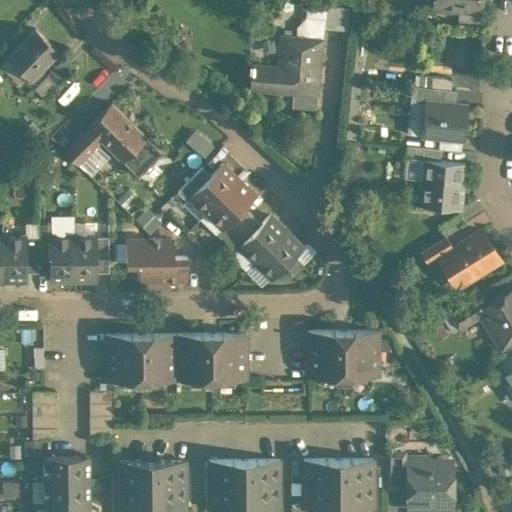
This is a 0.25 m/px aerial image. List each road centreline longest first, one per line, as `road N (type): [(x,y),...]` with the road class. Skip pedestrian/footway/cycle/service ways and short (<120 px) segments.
road 1 (residential): [(71,306),(308,303),(334,287),(347,254),(285,181),(208,109),(112,41),(76,0)]
road 2 (residential): [(195,436),(376,432)]
road 3 (residential): [(505,106),(489,188),(511,228)]
road 4 (residential): [(71,306),(76,432)]
